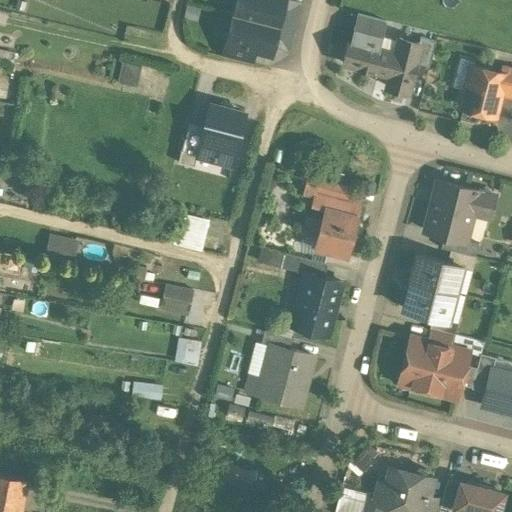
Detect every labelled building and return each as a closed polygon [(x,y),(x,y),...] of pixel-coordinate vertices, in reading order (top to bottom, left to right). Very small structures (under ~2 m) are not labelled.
[(235,0),(232,14),(277,26),(283,0),(235,0)] [(198,5),(185,1),(182,18),(194,21),(198,5)] [(277,26),(232,14),(225,42),(254,50),(270,54),(277,26)] [(357,15),(354,30),(355,30),(380,37),(384,22),(357,15)] [(380,37),(355,30),(352,43),(376,50),(380,37)] [(433,41),(420,38),(418,44),(420,45),(415,63),(428,67),(435,41),(433,41)] [(418,44),(398,39),(394,55),(376,50),(352,43),(348,43),(343,64),(389,76),(386,88),(407,93),(415,63),(420,45),(418,44)] [(254,50),(225,42),(222,56),(251,63),(254,50)] [(13,54),(0,51),(0,60),(11,63),(13,54)] [(467,87),(472,67),(474,61),(457,57),(451,83),(467,87)] [(139,69),(121,63),(116,83),(135,88),(139,69)] [(502,74),(472,67),(467,87),(463,107),(493,114),(499,93),(503,75),(502,74)] [(511,69),(503,67),(502,74),(503,75),(499,93),(511,96),(511,69)] [(244,113),(209,104),(204,127),(196,155),(231,164),(244,113)] [(193,167),(196,155),(204,127),(188,123),(177,163),(193,167)] [(26,167),(10,164),(8,176),(23,180),(26,167)] [(354,188),(308,176),(303,195),(314,198),(312,207),(323,210),(323,208),(358,217),(361,203),(351,200),(354,188)] [(494,194),(438,180),(425,230),(443,235),(465,240),(465,239),(472,212),(488,216),(494,194)] [(358,217),(323,208),(323,210),(320,220),(316,236),(313,248),(347,257),(358,217)] [(185,215),(182,245),(204,247),(207,218),(185,215)] [(320,220),(307,217),(303,233),(316,236),(320,220)] [(465,240),(443,235),(440,248),(450,250),(475,257),(479,242),(465,239),(465,240)] [(81,243),(55,237),(50,259),(76,264),(81,243)] [(475,257),(450,250),(447,261),(463,265),(463,266),(472,269),(475,257)] [(327,264),(283,253),(280,267),(306,273),(306,272),(323,276),(327,264)] [(447,261),(417,254),(410,281),(456,293),(463,266),(463,265),(447,261)] [(323,276),(306,272),(306,273),(292,325),(327,334),(341,281),(323,276)] [(456,293),(410,281),(403,308),(433,316),(449,320),(449,319),(456,293)] [(191,290),(166,285),(161,309),(185,315),(191,290)] [(449,320),(433,316),(429,328),(454,334),(458,321),(449,319),(449,320)] [(293,338),(264,330),(261,344),(270,346),(271,345),(290,350),(293,338)] [(455,335),(452,348),(479,355),(483,342),(455,335)] [(426,341),(411,337),(402,372),(409,384),(418,387),(427,382),(432,390),(455,396),(467,352),(451,348),(426,341)] [(198,341),(181,338),(178,362),(194,366),(198,341)] [(290,350),(271,345),(270,346),(262,380),(249,376),(245,392),(258,395),(297,405),(304,375),(308,376),(314,356),(290,350)] [(471,389),(485,393),(491,369),(494,358),(480,354),(471,389)] [(511,413),(511,374),(491,369),(485,393),(482,406),(511,413)] [(162,399),(161,384),(143,385),(144,400),(162,399)] [(229,404),(246,408),(249,397),(232,393),(229,404)] [(227,405),(225,413),(240,417),(243,409),(227,405)] [(271,417),(247,412),(245,420),(269,426),(271,417)] [(203,468),(200,477),(250,490),(254,475),(226,467),(224,473),(203,468)] [(413,473),(390,467),(386,482),(379,480),(374,499),(394,504),(393,508),(407,511),(420,511),(424,498),(428,499),(428,498),(433,478),(427,477),(425,469),(417,467),(413,473)] [(18,511),(25,479),(0,473),(0,511),(18,511)] [(459,487),(446,483),(441,501),(439,508),(454,511),(455,509),(453,508),(459,487)] [(497,511),(502,494),(460,483),(459,487),(453,508),(455,509),(466,511),(497,511)] [(360,511),(364,495),(338,488),(330,511),(360,511)] [(441,501),(428,498),(428,499),(424,498),(420,511),(437,511),(439,508),(441,501)]
